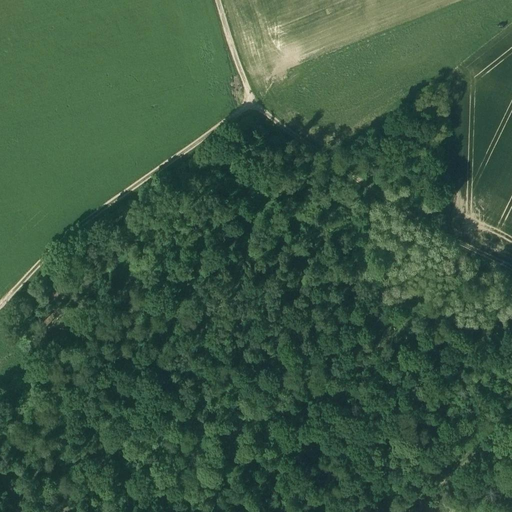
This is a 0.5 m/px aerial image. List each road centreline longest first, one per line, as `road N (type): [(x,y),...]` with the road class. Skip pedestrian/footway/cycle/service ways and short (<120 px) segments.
road 1 (track): [(222,0),(249,110),(511,279)]
road 2 (track): [(0,311),(66,242),(249,110)]
